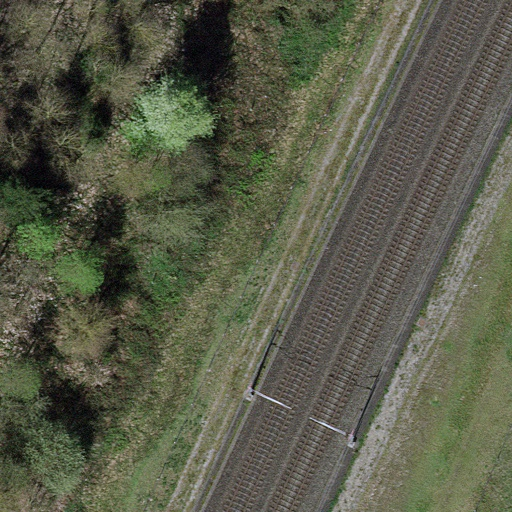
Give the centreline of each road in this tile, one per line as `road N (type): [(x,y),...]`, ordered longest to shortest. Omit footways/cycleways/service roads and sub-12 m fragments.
road 1 (track): [(414,0),(179,511)]
road 2 (track): [(362,511),(511,188)]
